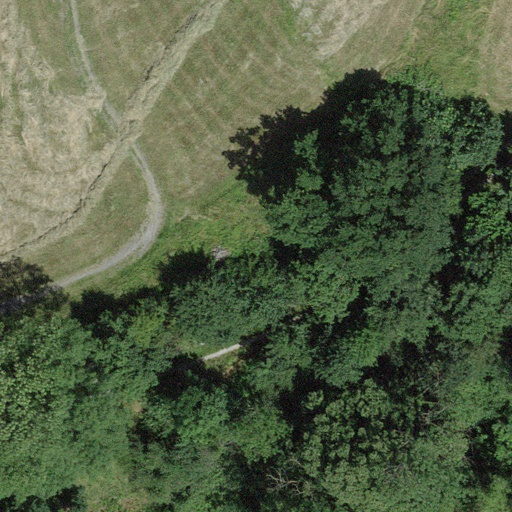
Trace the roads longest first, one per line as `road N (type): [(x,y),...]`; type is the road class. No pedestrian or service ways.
road 1 (track): [(0,419),(290,317),(511,162)]
road 2 (track): [(69,0),(72,39),(147,178),(153,227),(129,257),(0,310)]
